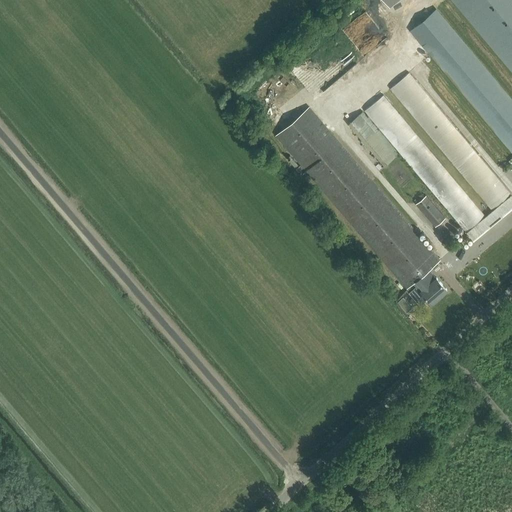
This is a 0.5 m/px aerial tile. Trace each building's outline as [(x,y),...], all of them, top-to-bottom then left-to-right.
[(511,0),(452,0),(511,71),(511,0)] [(511,99),(436,8),(411,30),(511,151),(511,99)] [(321,83),(327,90),(358,66),(349,54),(324,74),(317,66),(316,66),(310,59),(294,72),(307,88),(312,83),(315,87),(321,83)] [(364,110),(473,240),(511,207),(511,195),(409,72),(391,87),(390,88),(492,210),(485,216),(383,94),(364,110)] [(262,94),(271,86),(266,80),(257,87),(262,94)] [(277,133),(408,286),(414,281),(430,268),(440,259),(311,105),(277,133)] [(445,218),(426,195),(417,203),(436,226),(445,218)] [(450,240),(444,245),(447,249),(453,244),(450,240)] [(440,297),(441,294),(441,293),(447,288),(430,268),(414,281),(421,289),(421,290),(427,297),(425,299),(430,305),(440,297)]
